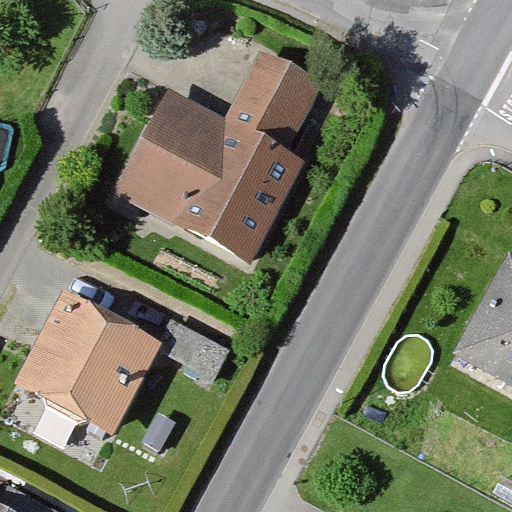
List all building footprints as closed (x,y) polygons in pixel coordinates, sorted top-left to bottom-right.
[(216,136),(162,107),(106,212),(241,283),(295,181),(275,171),(312,101),(251,70),(216,136)] [(511,260),(510,259),(461,350),(511,377),(511,260)] [(155,365),(57,312),(7,404),(105,457),(155,365)] [(224,366),(168,335),(158,369),(207,396),(224,366)] [(20,511),(1,502),(0,504),(0,511),(20,511)]
